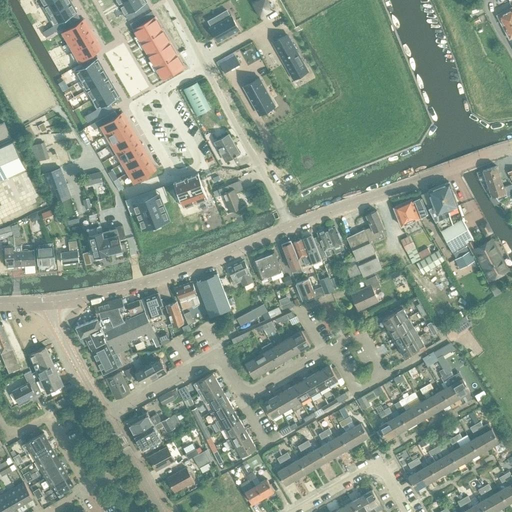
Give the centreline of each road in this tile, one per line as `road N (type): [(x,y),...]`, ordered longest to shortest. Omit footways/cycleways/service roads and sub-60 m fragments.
road 1 (residential): [(49,302),(186,271),(290,227)]
road 2 (residential): [(290,227),(511,147)]
road 3 (residential): [(290,227),(203,63)]
road 4 (residential): [(105,416),(219,353),(244,398)]
road 5 (residential): [(406,511),(376,468),(294,511)]
road 6 (residential): [(331,348),(355,391),(384,375),(364,339),(344,341)]
road 7 (residential): [(159,92),(133,106),(171,176),(202,166)]
road 8 (residential): [(49,302),(105,416)]
